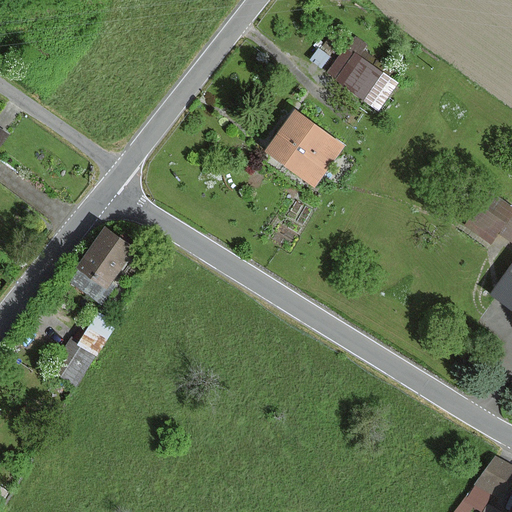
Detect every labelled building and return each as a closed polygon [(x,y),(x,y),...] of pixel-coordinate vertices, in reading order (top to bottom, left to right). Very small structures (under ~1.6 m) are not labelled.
[(352,50),(332,77),(371,106),(391,78),(352,50)] [(294,112),(268,156),(325,190),(351,146),(294,112)] [(0,124),(0,158),(16,137),(0,124)] [(511,201),(496,192),(475,229),(504,246),(511,233),(511,201)] [(107,225),(78,262),(109,285),(138,248),(107,225)] [(511,265),(494,294),(511,305),(511,265)] [(119,321),(92,305),(52,370),(79,386),(119,321)] [(511,466),(495,456),(469,502),(481,509),(491,491),(502,497),(511,480),(511,466)]
